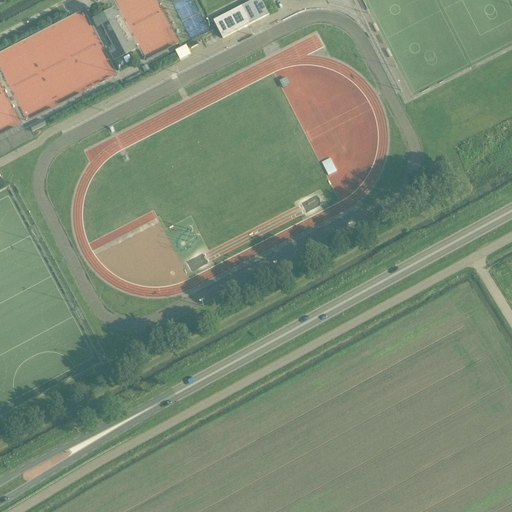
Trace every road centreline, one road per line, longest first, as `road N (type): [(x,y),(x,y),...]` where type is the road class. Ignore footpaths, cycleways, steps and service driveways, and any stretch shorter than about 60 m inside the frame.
road 1 (unclassified): [(511,237),(9,511)]
road 2 (trunk): [(511,213),(121,423)]
road 3 (trunk): [(0,501),(121,423)]
road 4 (trunk): [(121,423),(0,481)]
